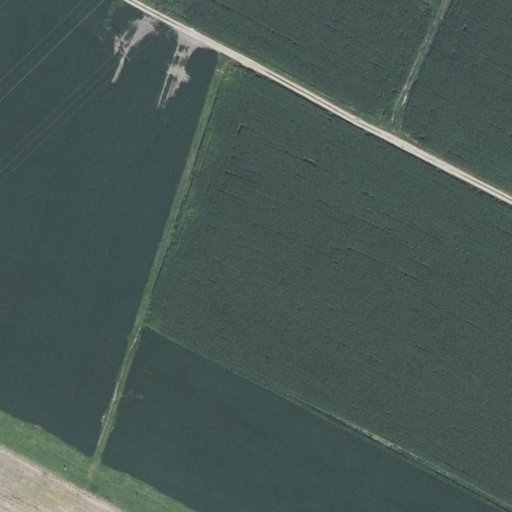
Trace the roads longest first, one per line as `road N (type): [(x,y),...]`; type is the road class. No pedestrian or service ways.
road 1 (track): [(511,202),(128,0)]
road 2 (track): [(389,137),(446,0)]
